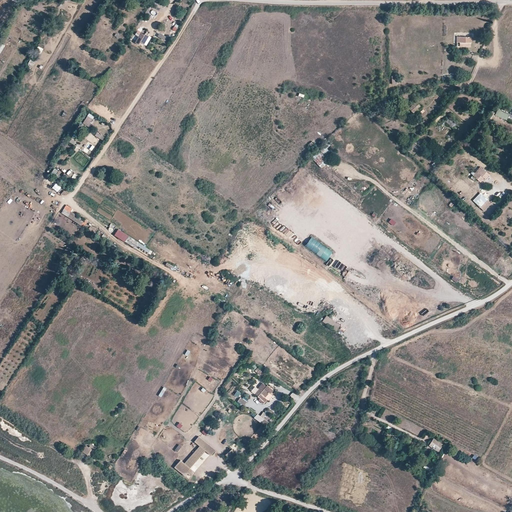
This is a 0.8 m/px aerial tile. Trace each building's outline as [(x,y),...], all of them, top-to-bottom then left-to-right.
[(139,42),(140,42),(144,36),(141,33),(135,43),(137,44),(139,42)] [(144,36),(140,42),(143,44),(148,36),(145,34),(144,36)] [(460,47),(471,47),(472,37),(458,37),(457,43),(460,43),(460,47)] [(414,114),(421,107),(416,102),(409,109),(414,114)] [(498,109),(495,115),(507,120),(509,114),(498,109)] [(83,123),(88,126),(92,119),(88,116),(83,123)] [(324,157),(330,151),(326,147),(320,152),(319,151),(312,158),(322,169),(329,162),(324,157)] [(483,183),(489,174),(478,166),(472,176),(483,183)] [(473,201),(480,208),(488,200),(480,193),(473,201)] [(61,212),(81,225),(83,220),(72,212),(73,209),(67,205),(61,212)] [(128,235),(118,229),(113,235),(124,242),(128,235)] [(135,248),(139,242),(128,235),(124,241),(135,248)] [(150,255),(153,252),(140,244),(138,247),(150,255)] [(316,254),(327,262),(333,253),(322,245),(316,254)] [(229,274),(235,271),(231,262),(224,265),(229,274)] [(58,279),(63,283),(67,277),(61,274),(59,279),(58,279)] [(326,316),(322,323),(337,332),(340,325),(326,316)] [(213,347),(217,350),(221,344),(217,341),(213,347)] [(259,388),(255,394),(258,396),(265,402),(268,399),(265,397),(269,392),(271,393),(273,390),(267,385),(266,386),(262,383),(259,387),(259,388)] [(164,387),(158,396),(161,398),(167,389),(164,387)] [(293,393),(290,397),(297,402),(300,398),(293,393)] [(244,407),(247,402),(241,398),(237,402),(244,407)] [(381,407),(378,417),(387,420),(391,411),(381,407)] [(270,428),(273,424),(258,414),(256,418),(270,428)] [(206,436),(211,431),(207,427),(202,432),(206,436)] [(213,451),(198,436),(193,441),(201,448),(185,464),(182,462),(176,469),(184,477),(184,476),(186,477),(188,475),(191,478),(195,474),(191,470),(206,453),(209,455),(213,451)] [(439,453),(444,445),(433,438),(428,447),(439,453)] [(90,448),(89,449),(86,453),(86,454),(91,457),(95,451),(90,448)] [(232,464),(235,461),(240,456),(239,453),(234,458),(233,458),(231,456),(228,459),(232,464)] [(228,501),(232,504),(237,496),(233,493),(228,501)]
